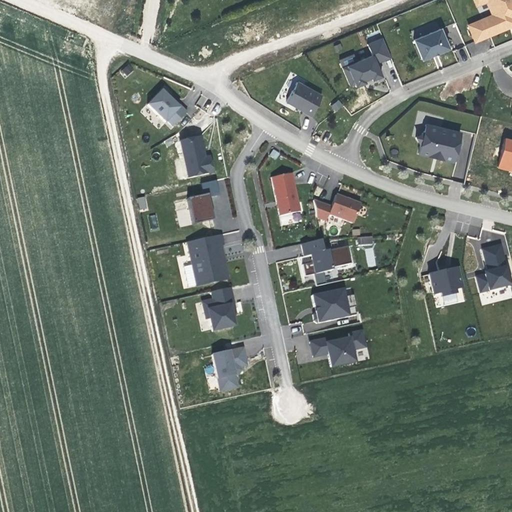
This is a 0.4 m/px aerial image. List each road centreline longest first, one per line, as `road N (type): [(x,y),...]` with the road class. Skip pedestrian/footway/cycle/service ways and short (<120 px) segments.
road 1 (track): [(17,0),(108,40),(101,70),(193,511)]
road 2 (residential): [(255,116),(238,138),(237,167),(282,371)]
road 3 (residential): [(511,48),(393,99),(361,129),(347,168)]
road 4 (residential): [(511,220),(347,168)]
road 5 (residential): [(255,116),(108,40)]
